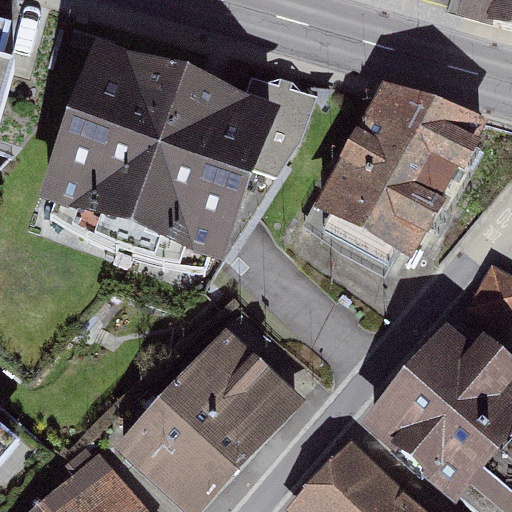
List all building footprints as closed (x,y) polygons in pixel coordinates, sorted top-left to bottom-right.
[(511,0),(464,0),(459,19),(511,33),(511,0)] [(0,101),(19,38),(0,32),(0,101)] [(313,108),(107,48),(59,211),(265,271),(313,108)] [(480,132),(388,104),(325,214),(417,259),(480,132)] [(511,318),(511,260),(492,252),(472,303),(511,318)] [(203,511),(296,404),(222,341),(125,454),(193,511),(203,511)] [(511,511),(511,386),(458,341),(386,427),(487,511),(511,511)] [(399,511),(347,461),(298,511),(399,511)] [(132,511),(86,464),(36,511),(132,511)]
